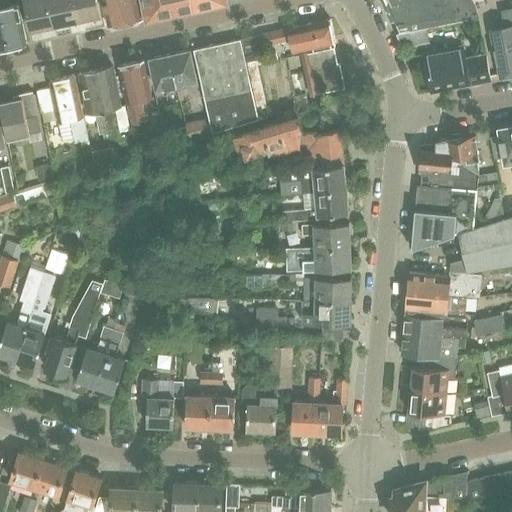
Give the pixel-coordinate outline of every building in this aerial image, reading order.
[(0,0),(0,4),(0,5),(9,46),(27,43),(18,2),(9,4),(8,0),(0,0)] [(23,0),(30,30),(54,25),(48,0),(23,0)] [(48,0),(54,25),(78,19),(73,0),(48,0)] [(73,0),(78,19),(101,14),(98,0),(73,0)] [(103,0),(109,25),(126,21),(121,0),(103,0)] [(121,0),(126,21),(143,17),(139,0),(121,0)] [(143,0),(147,16),(223,0),(143,0)] [(478,16),(474,0),(385,0),(396,23),(400,32),(478,16)] [(0,48),(9,46),(0,5),(0,4),(0,48)] [(506,26),(490,29),(493,45),(500,76),(511,73),(511,8),(503,10),(506,26)] [(301,52),(331,46),(330,42),(335,41),(330,18),(262,32),(264,44),(290,39),(292,50),(307,47),(307,50),(300,52),(301,52)] [(241,37),(194,47),(209,117),(212,132),(258,118),(241,37)] [(461,47),(445,50),(426,54),(425,51),(423,52),(431,90),(471,82),(478,80),(478,81),(491,79),(486,53),(465,57),(462,44),(460,45),(461,47)] [(339,61),(337,61),(334,46),(331,46),(301,52),(310,94),(344,86),(339,61)] [(190,48),(170,52),(178,87),(192,84),(191,80),(196,78),(190,48)] [(178,87),(170,52),(150,57),(157,88),(161,87),(162,91),(178,87)] [(287,57),(289,69),(297,67),(295,55),(287,57)] [(144,58),(119,63),(132,124),(145,122),(140,98),(152,96),(144,58)] [(113,65),(96,68),(108,131),(109,137),(120,135),(114,106),(122,104),(113,65)] [(100,132),(103,132),(105,138),(109,137),(108,131),(96,68),(79,72),(87,112),(95,110),(100,132)] [(88,140),(75,73),(50,78),(52,87),(38,89),(43,111),(57,108),(59,118),(59,120),(64,140),(76,137),(77,142),(81,141),(88,140)] [(8,137),(40,130),(42,130),(34,90),(21,93),(22,98),(1,102),(8,137)] [(343,159),(340,135),(339,131),(315,134),(315,131),(299,133),(298,128),(302,127),(299,116),(302,115),(300,106),(284,111),(286,118),(234,134),(234,135),(231,136),(234,146),(237,145),(238,147),(245,145),(247,154),(260,150),(261,151),(269,148),(269,150),(275,153),(300,145),(301,164),(343,159)] [(186,121),(186,125),(189,139),(212,132),(209,117),(186,121)] [(499,134),(490,136),(490,137),(494,157),(503,155),(504,163),(511,161),(511,124),(498,127),(499,134)] [(189,139),(186,125),(164,131),(168,145),(189,139)] [(460,164),(471,171),(474,176),(480,174),(474,133),(461,135),(458,133),(450,134),(450,138),(435,140),(434,151),(450,152),(451,157),(458,156),(460,164)] [(146,137),(134,141),(137,153),(149,149),(146,137)] [(434,151),(435,140),(420,143),(418,170),(433,171),(433,176),(435,176),(435,185),(477,189),(476,185),(498,181),(497,171),(480,174),(474,176),(471,171),(460,164),(458,156),(451,157),(450,152),(434,151)] [(112,146),(92,150),(95,164),(115,160),(112,146)] [(49,162),(36,165),(39,180),(52,177),(49,162)] [(346,187),(343,163),(313,167),(278,170),(280,193),(303,191),(346,187)] [(4,179),(12,177),(9,165),(1,167),(4,179)] [(0,211),(17,206),(16,204),(56,192),(52,179),(0,195),(0,211)] [(417,183),(411,246),(460,231),(473,227),(477,191),(477,189),(435,185),(421,184),(417,183)] [(199,184),(184,186),(186,203),(201,201),(199,184)] [(322,215),(348,212),(347,199),(346,187),(303,191),(304,207),(282,209),(283,220),(322,218),(322,215)] [(196,204),(179,206),(181,224),(198,222),(196,204)] [(511,264),(511,215),(504,217),(493,221),(473,227),(460,231),(468,267),(511,258),(511,264)] [(349,245),(348,222),(302,224),(302,234),(314,233),(315,246),(349,245)] [(2,253),(0,261),(0,281),(11,285),(19,260),(22,261),(27,245),(7,238),(2,253)] [(315,246),(287,247),(288,269),(316,268),(316,269),(350,268),(349,245),(315,246)] [(0,351),(16,357),(34,303),(44,271),(31,267),(21,299),(23,300),(16,323),(7,320),(0,342),(0,351)] [(481,274),(450,270),(449,275),(409,271),(407,291),(467,297),(479,298),(481,274)] [(44,271),(34,303),(16,357),(35,363),(52,312),(43,310),(44,306),(45,307),(55,275),(44,271)] [(262,276),(262,282),(294,282),(294,274),(262,273),(262,276)] [(303,299),(315,299),(349,300),(350,277),(303,276),(303,299)] [(104,277),(103,282),(100,291),(120,297),(124,283),(104,277)] [(152,286),(130,278),(124,297),(146,304),(152,286)] [(86,336),(100,291),(103,282),(93,279),(73,315),(65,339),(53,335),(47,352),(51,353),(46,367),(66,373),(79,333),(86,336)] [(465,315),(467,297),(407,291),(405,309),(465,315)] [(215,314),(215,308),(215,297),(187,296),(187,304),(215,314)] [(349,300),(315,299),(303,299),(302,322),(349,323),(349,300)] [(442,316),(405,313),(404,332),(466,338),(467,330),(441,328),(442,316)] [(255,317),(255,325),(293,326),(295,326),(295,316),(277,316),(255,315),(255,317)] [(471,326),(470,336),(477,335),(477,334),(492,331),(488,315),(474,319),(475,326),(471,326)] [(87,346),(77,377),(96,383),(113,328),(105,325),(104,325),(97,349),(87,346)] [(113,328),(96,383),(115,389),(125,358),(115,355),(123,331),(113,328)] [(349,341),(349,328),(321,328),(321,340),(349,341)] [(404,332),(402,351),(412,352),(431,354),(440,354),(456,356),(457,347),(465,348),(466,338),(404,332)] [(293,346),(267,345),(265,381),(262,388),(257,382),(248,381),(242,387),(241,402),(247,402),(246,428),(276,429),(278,395),(277,383),(290,384),(293,346)] [(489,348),(480,351),(483,363),(492,361),(489,348)] [(456,356),(440,354),(431,354),(429,368),(412,366),(410,389),(446,392),(447,378),(454,378),(455,370),(456,356)] [(511,410),(511,373),(502,376),(500,369),(487,372),(492,397),(504,394),(508,411),(511,410)] [(212,384),(212,372),(200,371),(200,383),(212,384)] [(224,372),(212,372),(212,384),(224,384),(224,372)] [(292,430),(317,431),(318,401),(320,377),(309,376),(308,400),(294,400),(292,430)] [(175,396),(173,396),(174,381),(158,380),(158,378),(143,378),(142,405),(148,405),(147,424),(174,424),(175,396)] [(333,401),(318,401),(317,431),(341,432),(342,403),(346,403),(347,378),(337,378),(336,389),(333,389),(333,401)] [(443,414),(446,392),(410,389),(408,411),(425,413),(423,430),(449,424),(450,414),(443,414)] [(210,426),(211,395),(187,394),(186,425),(210,426)] [(235,396),(211,395),(210,426),(234,427),(235,396)] [(10,478),(35,486),(44,457),(20,449),(10,478)] [(44,457),(35,486),(59,494),(68,465),(44,457)] [(77,468),(65,508),(77,511),(94,511),(96,506),(92,505),(102,476),(77,468)] [(511,469),(503,472),(502,493),(505,493),(506,496),(511,494),(511,469)] [(425,480),(411,483),(392,488),(391,511),(423,511),(424,494),(465,497),(466,480),(467,470),(444,475),(443,477),(435,476),(435,480),(425,480)] [(503,472),(491,474),(490,496),(502,493),(503,472)] [(478,499),(490,496),(491,474),(478,477),(478,499)] [(478,477),(466,480),(465,497),(472,500),(478,499),(478,477)] [(0,479),(0,510),(3,511),(13,483),(0,479)] [(175,511),(198,511),(199,511),(201,482),(176,480),(175,511)] [(221,511),(223,483),(201,482),(199,511),(221,511)] [(239,508),(240,484),(227,483),(226,507),(238,508),(239,508)] [(94,511),(136,511),(138,487),(112,486),(111,495),(111,502),(97,502),(96,506),(94,511)] [(138,487),(136,511),(162,511),(163,488),(138,487)] [(272,502),(272,506),(330,508),(330,488),(298,487),(298,497),(287,496),(273,496),(272,502)] [(25,496),(22,504),(34,508),(37,499),(25,496)]
